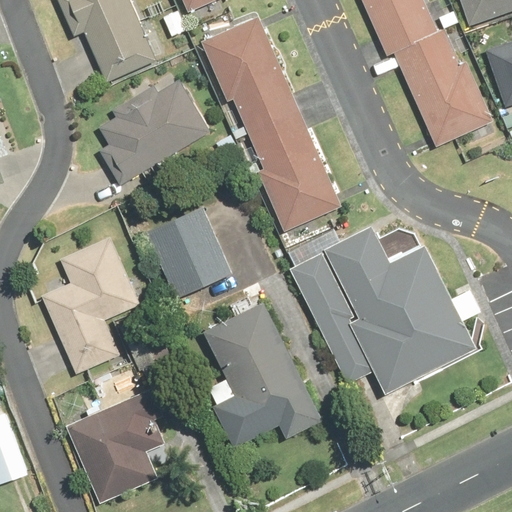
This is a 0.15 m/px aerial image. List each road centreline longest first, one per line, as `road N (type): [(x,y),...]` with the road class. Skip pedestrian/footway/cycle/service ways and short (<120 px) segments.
road 1 (residential): [(318,0),(397,175),(413,194),(511,236)]
road 2 (residential): [(13,0),(58,140),(51,175),(0,262)]
road 3 (residential): [(0,313),(72,511)]
road 4 (residential): [(402,511),(511,456)]
